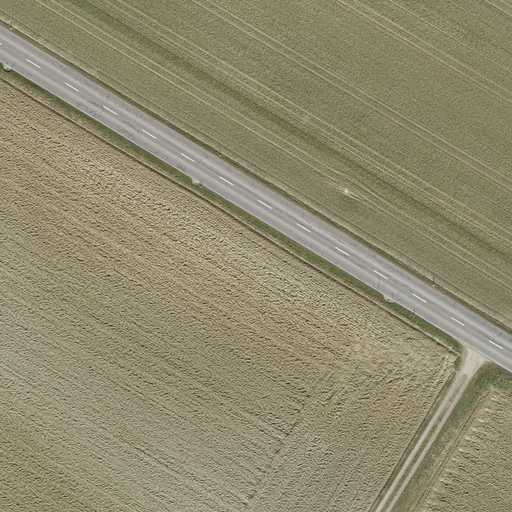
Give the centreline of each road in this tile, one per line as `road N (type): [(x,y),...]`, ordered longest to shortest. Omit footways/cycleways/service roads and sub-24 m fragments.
road 1 (tertiary): [(0,43),(511,355)]
road 2 (track): [(388,511),(491,343)]
